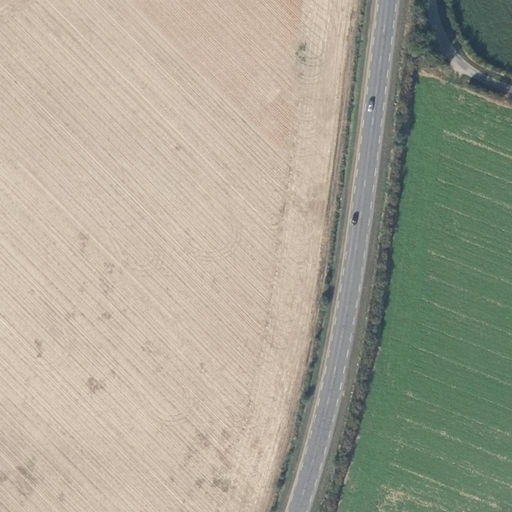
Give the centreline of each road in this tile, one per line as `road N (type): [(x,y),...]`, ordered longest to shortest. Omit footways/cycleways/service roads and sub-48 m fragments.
road 1 (primary): [(386,0),(336,363),(296,511)]
road 2 (unclassified): [(431,0),(445,46),(464,69),(511,90)]
